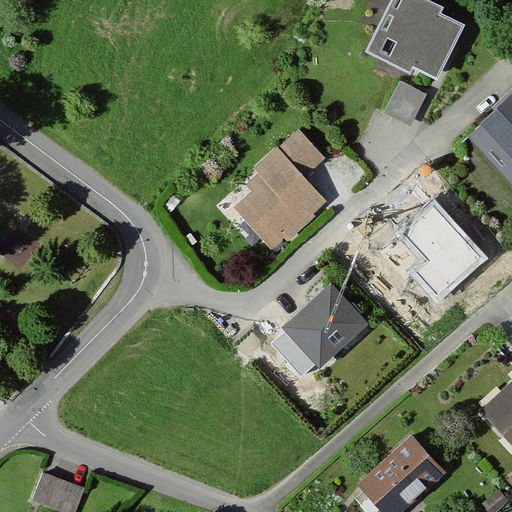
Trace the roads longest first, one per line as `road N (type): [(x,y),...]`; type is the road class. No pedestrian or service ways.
road 1 (residential): [(489,76),(251,296),(210,295),(150,272)]
road 2 (residential): [(511,283),(254,511)]
road 3 (residential): [(236,511),(18,416)]
road 4 (residential): [(0,121),(124,212),(146,235),(150,272)]
road 5 (residential): [(150,272),(18,416)]
